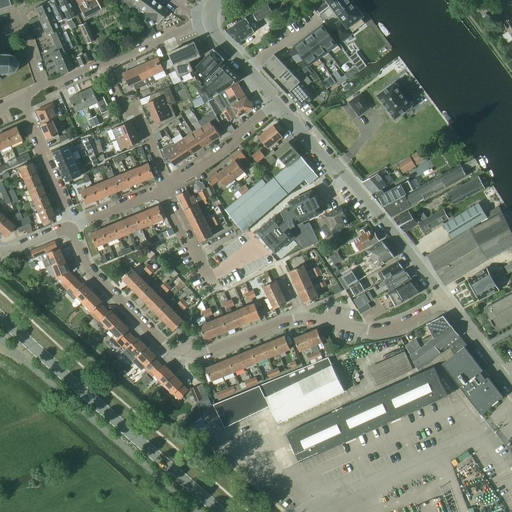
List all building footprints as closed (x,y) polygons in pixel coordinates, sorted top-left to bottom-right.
[(0,0),(0,9),(11,6),(8,0),(0,0)] [(55,0),(51,0),(48,2),(62,34),(66,32),(63,27),(68,24),(66,19),(65,18),(55,0)] [(55,0),(65,18),(66,19),(68,24),(70,29),(74,27),(71,21),(77,19),(67,0),(55,0)] [(75,0),(84,17),(86,16),(99,9),(95,2),(99,0),(75,0)] [(128,9),(134,5),(133,5),(136,2),(133,0),(125,0),(123,1),(128,9)] [(133,5),(134,5),(148,27),(157,21),(158,22),(167,11),(152,0),(133,0),(136,2),(133,5)] [(329,0),(334,7),(342,18),(342,17),(344,20),(344,21),(342,22),(351,33),(352,32),(364,23),(361,19),(359,16),(360,16),(355,8),(356,7),(352,3),(353,2),(352,1),(351,1),(350,0),(329,0)] [(37,15),(27,20),(29,24),(39,20),(42,26),(46,35),(50,33),(52,33),(59,50),(57,50),(51,53),(55,61),(53,62),(55,66),(57,66),(61,74),(73,69),(65,48),(67,47),(59,29),(56,23),(48,4),(47,2),(34,8),(37,15)] [(246,18),(225,30),(239,43),(248,35),(259,28),(255,22),(258,21),(273,12),(268,5),(253,14),(254,14),(246,18)] [(290,22),(286,16),(277,23),(281,28),(290,22)] [(511,17),(503,23),(511,37),(511,17)] [(94,40),(86,21),(78,25),(87,43),(94,40)] [(342,21),(332,28),(341,41),(351,33),(342,22),(342,21)] [(323,26),(314,33),(327,50),(336,43),(323,26)] [(314,33),(305,40),(317,57),(327,50),(314,33)] [(305,40),(295,47),(308,64),(317,57),(305,40)] [(208,93),(192,67),(189,61),(201,56),(200,54),(206,48),(205,47),(205,48),(198,41),(195,43),(194,41),(169,53),(175,67),(191,101),(208,93)] [(194,65),(192,67),(208,93),(210,97),(241,80),(226,65),(225,66),(221,62),(224,59),(214,49),(196,67),(194,65)] [(0,80),(1,80),(1,75),(2,75),(2,74),(6,74),(6,75),(8,75),(8,74),(12,73),(13,74),(14,73),(13,72),(16,68),(17,69),(18,68),(17,67),(17,63),(18,62),(18,61),(17,61),(14,57),(15,56),(14,56),(13,56),(9,55),(9,54),(8,53),(8,54),(3,54),(3,53),(2,53),(2,54),(0,54),(0,80)] [(86,53),(82,55),(82,56),(85,63),(90,60),(86,53)] [(356,53),(350,58),(356,66),(359,71),(366,66),(356,53)] [(274,54),(261,67),(268,73),(281,61),(274,54)] [(298,55),(292,57),(297,63),(302,60),(298,55)] [(82,56),(76,58),(80,66),(86,63),(85,63),(82,56)] [(159,58),(158,58),(123,74),(124,74),(129,85),(128,86),(129,86),(133,84),(136,90),(155,81),(152,75),(164,70),(159,60),(158,58),(159,58)] [(171,58),(162,63),(165,70),(175,66),(171,58)] [(287,68),(281,61),(268,73),(274,80),(287,68)] [(294,75),(287,68),(274,80),(281,87),(294,75)] [(176,70),(169,73),(174,84),(181,81),(176,70)] [(300,82),(294,75),(281,87),(287,94),(289,93),(300,82)] [(331,75),(322,82),(327,88),(336,82),(331,75)] [(311,81),(307,77),(300,82),(289,93),(302,108),(314,97),(305,87),(311,81)] [(395,83),(394,82),(393,83),(394,83),(378,95),(377,95),(378,96),(394,118),(395,119),(396,119),(411,107),(412,106),(409,102),(414,98),(403,83),(398,87),(395,83)] [(238,84),(214,97),(215,98),(223,112),(223,111),(246,98),(238,84)] [(88,107),(97,102),(99,102),(98,99),(92,87),(81,92),(88,107)] [(150,95),(153,101),(147,103),(152,113),(170,105),(175,103),(169,87),(150,95)] [(185,89),(180,92),(184,100),(189,97),(185,89)] [(76,112),(88,107),(81,92),(70,98),(76,112)] [(371,108),(360,94),(349,102),(359,116),(371,108)] [(99,102),(97,102),(102,113),(109,110),(103,97),(98,99),(99,102)] [(246,98),(223,111),(229,121),(253,108),(246,97),(246,98)] [(198,98),(192,100),(195,107),(201,104),(198,98)] [(170,105),(152,113),(156,123),(161,121),(163,126),(176,117),(175,117),(170,105)] [(38,113),(43,124),(52,120),(62,116),(58,108),(54,109),(53,107),(38,113)] [(214,113),(213,110),(197,121),(211,142),(221,136),(217,130),(222,126),(216,116),(214,113)] [(52,120),(43,124),(41,124),(48,139),(59,134),(52,120)] [(113,130),(117,139),(135,132),(131,121),(112,129),(112,130),(113,130)] [(200,128),(192,133),(202,148),(211,142),(201,126),(200,127),(200,128)] [(265,131),(262,134),(260,136),(269,147),(282,137),(273,126),(266,131),(265,131)] [(15,127),(4,132),(10,145),(21,140),(15,127)] [(0,149),(10,145),(4,132),(0,133),(0,149)] [(135,132),(117,139),(120,149),(120,150),(140,142),(135,132)] [(159,132),(153,135),(157,143),(158,142),(157,140),(162,138),(159,132)] [(192,133),(184,139),(193,154),(202,148),(192,133)] [(184,139),(175,144),(184,159),(193,154),(184,139)] [(289,142),(267,160),(271,164),(280,157),(288,166),(300,155),(299,156),(295,152),(296,151),(289,142)] [(184,159),(175,144),(174,144),(160,150),(159,150),(165,163),(171,160),(175,166),(184,159)] [(69,145),(54,152),(57,159),(72,153),(69,145)] [(259,150),(253,156),(258,162),(264,156),(259,150)] [(72,153),(57,159),(60,167),(75,160),(80,157),(77,151),(72,153)] [(233,162),(226,167),(234,178),(241,173),(251,165),(244,155),(241,151),(232,159),(231,159),(232,161),(233,162)] [(15,158),(18,164),(29,159),(27,153),(15,158)] [(226,209),(225,210),(229,215),(230,216),(243,231),(257,220),(285,196),(305,179),(309,185),(315,179),(318,177),(313,172),(314,172),(300,155),(288,166),(266,185),(262,180),(246,193),(242,196),(231,205),(226,209)] [(410,156),(397,163),(401,169),(402,171),(403,173),(416,166),(416,165),(410,156)] [(75,160),(60,167),(64,174),(78,168),(75,160)] [(18,167),(23,179),(36,173),(31,162),(18,167)] [(147,164),(137,168),(142,181),(154,176),(148,164),(147,164)] [(461,166),(441,176),(446,187),(468,175),(466,170),(464,171),(461,166)] [(216,171),(206,179),(211,186),(219,179),(225,186),(234,178),(226,167),(218,174),(216,171)] [(78,168),(64,174),(67,182),(82,175),(78,168)] [(137,168),(126,172),(131,186),(142,181),(137,168)] [(385,170),(362,182),(367,188),(389,175),(385,170)] [(109,179),(104,182),(109,195),(120,190),(115,177),(113,172),(107,174),(109,179)] [(126,172),(115,177),(120,190),(131,186),(126,172)] [(23,179),(27,190),(40,184),(36,173),(23,179)] [(262,175),(260,177),(266,185),(269,182),(271,180),(267,175),(262,175)] [(389,175),(367,188),(373,195),(373,194),(382,189),(395,182),(389,175)] [(441,176),(429,183),(434,193),(446,187),(441,176)] [(485,188),(479,177),(448,193),(453,202),(451,203),(452,205),(454,204),(454,205),(485,188)] [(373,194),(373,195),(375,198),(383,206),(421,187),(416,178),(409,182),(408,181),(384,193),(382,189),(373,194)] [(104,182),(93,186),(98,199),(109,195),(104,182)] [(429,183),(417,189),(422,199),(434,193),(429,183)] [(27,190),(32,201),(45,195),(40,184),(27,190)] [(93,186),(81,191),(86,204),(98,199),(93,186)] [(200,192),(199,192),(201,196),(203,201),(208,198),(210,197),(208,193),(206,189),(205,189),(204,190),(200,192)] [(417,189),(405,195),(411,205),(422,199),(417,189)] [(187,190),(178,195),(185,209),(197,203),(203,201),(201,196),(195,199),(193,195),(191,197),(189,192),(187,190)] [(276,214),(257,231),(258,232),(275,252),(276,253),(292,238),(302,249),(318,242),(309,222),(304,225),(302,222),(322,212),(320,208),(314,195),(312,191),(289,202),(289,203),(292,209),(289,210),(288,208),(287,208),(281,211),(282,211),(282,213),(278,217),(277,215),(276,214)] [(32,201),(37,212),(50,206),(45,195),(32,201)] [(411,205),(405,195),(383,207),(392,217),(400,212),(411,206),(411,205)] [(185,209),(184,210),(189,221),(203,214),(197,203),(185,209)] [(486,215),(479,204),(444,225),(452,238),(487,217),(486,215)] [(50,206),(37,212),(42,223),(55,217),(50,206)] [(158,206),(147,211),(152,224),(164,219),(158,206)] [(324,216),(328,224),(321,227),(323,232),(320,233),(324,239),(333,234),(332,232),(348,224),(345,218),(344,219),(343,217),(344,216),(345,216),(344,216),(345,216),(345,215),(345,213),(346,213),(344,209),(341,208),(324,216)] [(449,219),(446,213),(444,210),(428,219),(419,224),(423,233),(449,219)] [(147,211),(136,215),(141,228),(152,224),(147,211)] [(418,224),(419,224),(428,219),(423,213),(414,220),(408,211),(402,214),(394,219),(405,232),(418,224)] [(456,238),(427,255),(445,285),(488,259),(511,246),(511,230),(510,226),(503,212),(501,213),(495,216),(492,218),(489,220),(470,229),(456,238)] [(492,212),(486,215),(487,217),(489,220),(492,218),(495,216),(492,212)] [(221,213),(211,218),(213,222),(219,219),(223,217),(221,213)] [(203,214),(189,221),(195,231),(208,225),(203,214)] [(136,215),(125,220),(130,233),(141,228),(136,215)] [(22,218),(20,219),(23,226),(25,230),(26,235),(32,232),(26,216),(22,218)] [(4,217),(0,221),(0,231),(5,236),(14,226),(4,217)] [(125,220),(114,224),(119,237),(130,233),(125,220)] [(114,224),(102,229),(108,242),(119,237),(114,224)] [(208,225),(195,231),(200,242),(213,235),(210,230),(208,225)] [(361,231),(363,235),(360,236),(361,237),(355,241),(360,251),(366,247),(379,241),(378,240),(379,238),(377,234),(375,234),(372,230),(369,232),(366,228),(361,231)] [(108,242),(102,229),(91,234),(96,247),(108,242)] [(55,241),(31,251),(33,257),(37,255),(41,254),(43,259),(42,260),(45,268),(52,265),(65,260),(60,248),(56,249),(56,248),(57,247),(55,241)] [(379,244),(367,250),(372,258),(370,259),(372,262),(374,261),(378,266),(394,257),(395,257),(382,241),(382,242),(379,244)] [(334,255),(327,259),(332,267),(339,263),(334,255)] [(65,260),(52,265),(56,277),(55,278),(67,290),(78,280),(70,272),(65,260)] [(393,265),(378,274),(382,281),(404,269),(399,262),(393,265)] [(290,271),(295,282),(309,276),(303,265),(290,271)] [(321,275),(319,271),(317,267),(312,269),(316,277),(321,275)] [(468,280),(473,290),(498,276),(497,274),(492,277),(487,268),(468,280)] [(132,269),(122,279),(131,287),(141,278),(134,270),(132,269)] [(339,278),(338,279),(345,290),(346,290),(349,288),(348,287),(358,281),(352,270),(339,278)] [(386,281),(381,283),(383,287),(387,285),(389,289),(390,288),(407,279),(410,277),(405,270),(404,270),(386,281)] [(295,282),(300,293),(313,286),(309,276),(295,282)] [(498,276),(473,290),(479,300),(499,290),(494,281),(499,278),(498,276)] [(141,278),(131,287),(139,296),(149,286),(141,278)] [(388,292),(387,292),(388,293),(395,306),(396,306),(421,292),(422,291),(421,291),(418,287),(419,287),(415,283),(412,279),(411,279),(388,292)] [(67,290),(66,292),(74,300),(77,296),(83,302),(93,292),(84,283),(82,285),(78,280),(67,290)] [(263,286),(269,298),(281,292),(276,281),(263,286)] [(511,283),(510,281),(501,286),(503,289),(511,284),(511,283)] [(359,282),(351,287),(356,295),(364,290),(359,282)] [(149,286),(139,296),(148,305),(158,295),(149,286)] [(313,286),(300,293),(305,303),(318,297),(313,286)] [(93,292),(83,302),(92,312),(90,313),(95,318),(105,308),(100,303),(102,302),(93,292)] [(281,292),(269,298),(274,309),(287,303),(281,292)] [(497,331),(511,322),(511,292),(484,308),(487,313),(494,326),(497,331)] [(365,294),(354,300),(359,308),(369,302),(373,299),(371,295),(367,298),(365,294)] [(158,295),(148,305),(157,313),(166,304),(158,295)] [(175,312),(165,322),(174,331),(176,328),(184,321),(178,316),(192,302),(188,299),(185,302),(181,306),(175,312)] [(229,314),(222,317),(227,331),(238,326),(232,313),(230,307),(228,301),(224,303),(229,314)] [(371,308),(368,303),(358,309),(361,314),(371,308)] [(166,304),(157,313),(165,322),(175,312),(166,304)] [(255,304),(243,308),(249,322),(260,317),(259,314),(256,308),(255,304)] [(203,324),(200,326),(203,334),(205,340),(216,335),(210,322),(208,316),(206,310),(206,309),(204,305),(200,307),(207,323),(203,324)] [(105,308),(95,318),(99,322),(98,323),(103,327),(105,325),(110,330),(120,320),(111,310),(109,312),(105,308)] [(243,308),(232,313),(238,326),(249,322),(243,308)] [(433,335),(423,340),(425,345),(451,325),(443,316),(427,324),(433,335)] [(222,317),(210,322),(216,335),(227,331),(222,317)] [(120,320),(110,330),(115,335),(111,340),(119,348),(121,345),(132,335),(127,331),(129,329),(120,320)] [(419,349),(411,356),(418,369),(439,353),(440,353),(451,345),(460,337),(451,325),(425,345),(419,349)] [(317,329),(306,333),(311,346),(314,354),(320,351),(317,344),(322,342),(317,329)] [(306,333),(294,338),(296,342),(300,351),(311,346),(306,333)] [(132,335),(121,345),(126,349),(123,352),(132,361),(137,357),(147,347),(138,338),(136,339),(132,335)] [(285,336),(273,341),(278,353),(290,349),(286,340),(285,336)] [(451,351),(439,360),(481,414),(503,397),(488,377),(486,379),(485,378),(481,374),(480,372),(483,370),(464,346),(466,345),(460,337),(451,345),(452,347),(450,349),(451,351)] [(273,341),(263,345),(268,358),(278,353),(273,341)] [(329,342),(323,344),(328,357),(334,355),(329,342)] [(412,342),(405,346),(410,354),(416,351),(412,342)] [(263,345),(251,350),(257,362),(268,358),(263,345)] [(137,357),(132,361),(142,370),(144,368),(146,371),(144,373),(145,375),(148,373),(159,362),(154,358),(156,356),(147,347),(137,357)] [(251,350),(240,354),(245,367),(257,362),(251,350)] [(320,351),(314,354),(317,362),(323,359),(320,351)] [(240,354),(229,359),(234,372),(245,367),(240,354)] [(314,354),(308,356),(312,364),(317,362),(314,354)] [(312,364),(213,404),(225,428),(270,406),(278,424),(345,391),(328,357),(323,359),(317,362),(312,364)] [(229,359),(217,363),(223,376),(234,372),(229,359)] [(159,362),(148,373),(153,377),(155,375),(164,384),(174,375),(164,365),(163,367),(159,362)] [(209,374),(206,375),(209,382),(215,379),(223,376),(217,363),(206,368),(209,374)] [(287,434),(300,462),(447,396),(443,387),(434,367),(287,434)] [(174,375),(164,384),(173,394),(173,393),(179,399),(185,393),(188,390),(182,384),(183,384),(174,375)] [(196,386),(190,389),(192,392),(200,410),(212,405),(209,397),(202,400),(196,386)] [(217,394),(215,395),(216,398),(218,397),(219,398),(230,393),(228,389),(217,393),(217,394)]
